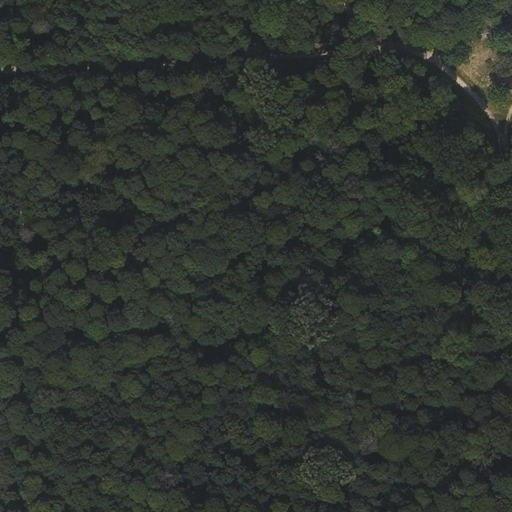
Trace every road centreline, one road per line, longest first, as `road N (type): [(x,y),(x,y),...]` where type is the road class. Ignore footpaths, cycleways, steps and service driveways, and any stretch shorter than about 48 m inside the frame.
road 1 (track): [(401,43),(0,69)]
road 2 (track): [(511,173),(504,133),(447,62),(401,43)]
